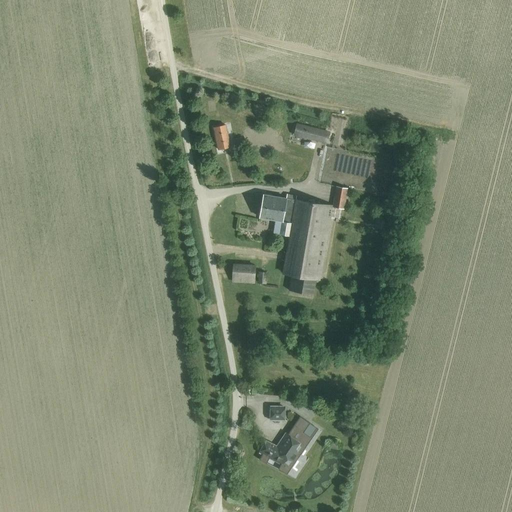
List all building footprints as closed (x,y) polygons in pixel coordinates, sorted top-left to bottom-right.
[(297,124),(294,137),(327,144),(330,131),(297,124)] [(231,147),(226,126),(214,128),(218,150),(231,147)] [(235,147),(245,145),(244,137),(234,140),(235,147)] [(264,195),(260,218),(275,221),(282,222),(279,235),(290,236),(283,273),(291,275),(289,291),(313,295),(315,279),(318,279),(320,279),(330,219),(332,207),(332,206),(296,200),(286,199),(264,195)] [(381,225),(380,229),(388,230),(390,222),(382,220),(381,225)] [(254,283),(255,266),(234,265),(233,281),(254,283)] [(271,407),(271,420),(284,420),(284,407),(271,407)] [(262,454),(259,460),(266,464),(270,458),(282,464),(287,457),(293,462),(297,456),(299,454),(310,438),(303,433),(310,423),(300,416),(287,435),(286,434),(281,442),(282,444),(279,448),(266,441),(260,453),(262,454)]
